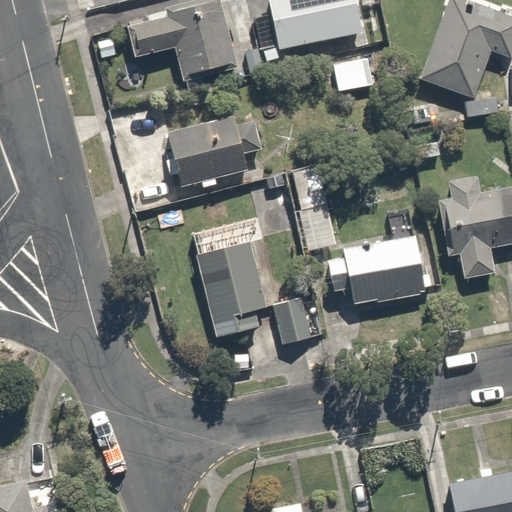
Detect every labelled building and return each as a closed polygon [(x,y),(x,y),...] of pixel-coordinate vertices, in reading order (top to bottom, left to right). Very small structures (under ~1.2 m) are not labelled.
[(357,0),(267,0),(270,12),(253,15),(263,63),(367,41),(357,0)] [(489,56),(511,64),(511,21),(448,0),(446,0),(417,88),(473,106),(489,56)] [(240,73),(223,2),(169,15),(171,21),(127,31),(135,65),(176,55),(184,87),(240,73)] [(241,111),(165,133),(182,193),(258,172),(241,111)] [(452,208),(438,211),(452,283),(497,275),(492,247),(511,243),(511,185),(480,192),(478,181),(448,187),(452,208)] [(271,302),(255,237),(195,252),(214,330),(258,319),(254,306),(271,302)] [(416,244),(325,265),(334,302),(348,298),(350,308),(427,291),(416,244)] [(301,307),(274,313),(283,350),(311,343),(301,307)] [(511,511),(511,473),(445,487),(450,511),(511,511)] [(55,511),(47,477),(0,489),(0,511),(55,511)] [(274,511),(311,511),(308,494),(273,501),(274,511)]
